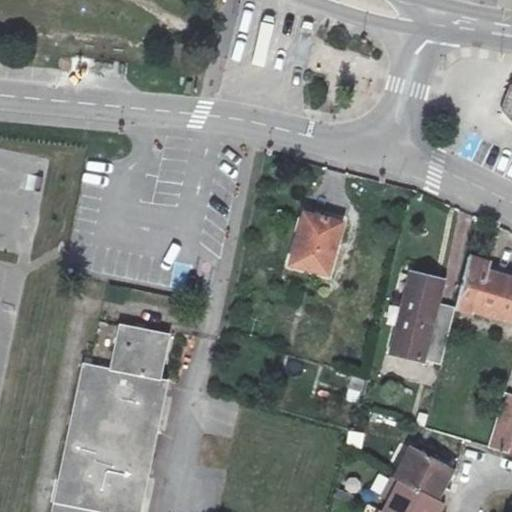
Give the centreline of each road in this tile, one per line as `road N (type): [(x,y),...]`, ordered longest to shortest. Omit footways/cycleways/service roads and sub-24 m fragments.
road 1 (residential): [(393,155),(220,117),(0,95)]
road 2 (unknown): [(274,0),(220,117)]
road 3 (unclassified): [(511,204),(393,155)]
road 4 (unclassified): [(393,155),(421,31)]
